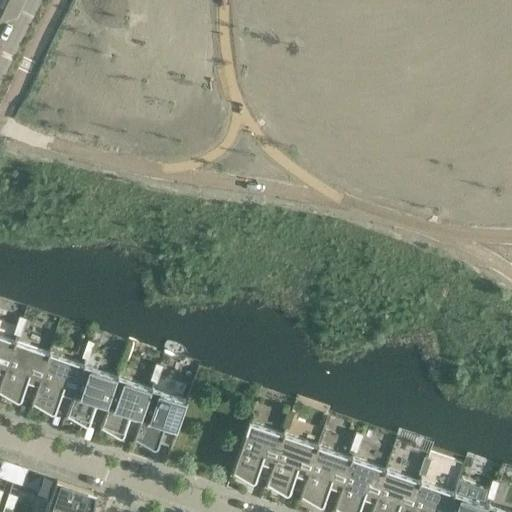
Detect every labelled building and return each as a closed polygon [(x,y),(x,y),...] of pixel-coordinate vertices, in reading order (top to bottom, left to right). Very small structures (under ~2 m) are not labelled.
[(19,316),(16,325),(23,327),(26,318),(19,316)] [(20,336),(23,327),(16,325),(13,333),(20,336)] [(0,334),(0,384),(15,340),(16,336),(15,336),(14,340),(0,334)] [(15,340),(0,384),(0,389),(11,396),(14,396),(16,394),(17,391),(34,397),(49,352),(50,348),(49,348),(48,351),(15,340)] [(84,348),(91,351),(94,342),(87,340),(84,348)] [(84,348),(81,357),(88,359),(91,351),(84,348)] [(49,352),(34,397),(32,402),(33,403),(34,401),(45,407),(48,408),(50,406),(51,403),(68,409),(84,364),(85,360),(84,360),(82,363),(49,352)] [(155,363),(152,372),(159,374),(162,365),(155,363)] [(84,364),(68,409),(67,414),(68,414),(68,413),(79,419),(82,420),(84,418),(85,415),(102,421),(118,375),(119,372),(118,371),(116,375),(84,364)] [(159,374),(152,372),(149,381),(156,383),(159,374)] [(150,387),(118,375),(102,421),(101,426),(102,426),(102,425),(113,431),(116,431),(118,429),(119,427),(136,432),(152,387),(153,383),(152,383),(150,387)] [(152,387),(136,432),(135,437),(136,438),(136,437),(147,443),(150,443),(153,441),(153,438),(170,444),(168,449),(169,450),(188,396),(187,395),(186,399),(152,387)] [(291,420),(294,411),(287,409),(284,418),(291,420)] [(251,418),(250,418),(231,472),(233,472),(234,471),(245,477),(248,477),(250,475),(251,473),(268,479),(283,433),(284,430),(283,429),(282,433),(249,422),(251,418)] [(291,420),(284,418),(281,426),(288,429),(291,420)] [(355,432),(352,441),(359,444),(362,435),(355,432)] [(283,433),(268,479),(266,484),(267,484),(268,483),(278,489),(281,489),(284,487),(285,484),(302,490),(317,445),(318,441),(317,441),(316,445),(283,433)] [(359,444),(352,441),(349,450),(356,452),(359,444)] [(317,445),(302,490),(300,495),(301,496),(302,494),(312,501),(316,501),(318,499),(319,496),(336,502),(351,457),(352,453),(351,453),(350,456),(317,445)] [(424,456),(421,465),(428,467),(431,458),(424,456)] [(351,457),(336,502),(334,507),(335,508),(336,506),(345,511),(350,511),(352,511),(353,508),(364,511),(370,511),(385,469),(386,465),(385,464),(384,468),(351,457)] [(11,463),(2,460),(0,464),(0,475),(6,478),(11,463)] [(26,468),(17,465),(12,480),(21,483),(26,468)] [(428,467),(421,465),(418,474),(425,476),(428,467)] [(385,469),(370,511),(408,511),(419,481),(421,477),(419,476),(418,480),(385,469)] [(49,500),(82,511),(90,511),(91,507),(95,508),(97,493),(95,492),(56,479),(49,500)] [(489,488),(496,491),(499,482),(492,480),(489,488)] [(452,492),(419,481),(408,511),(446,511),(453,492),(455,489),(453,488),(452,492)] [(496,491),(489,488),(486,497),(493,499),(496,491)] [(8,492),(2,507),(11,510),(16,495),(8,492)] [(453,492),(446,511),(484,511),(487,504),(489,500),(488,500),(486,504),(453,492)] [(44,511),(82,511),(49,500),(44,511)]
